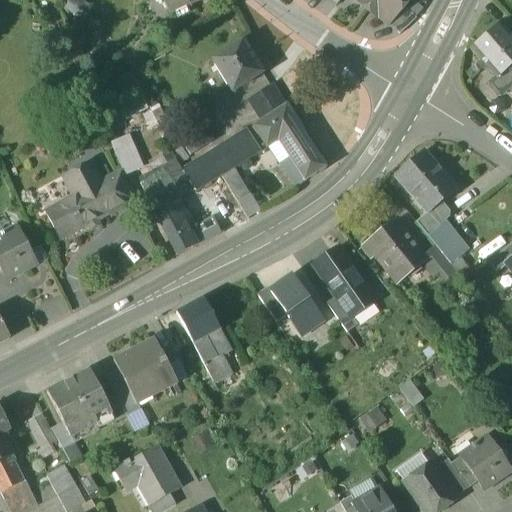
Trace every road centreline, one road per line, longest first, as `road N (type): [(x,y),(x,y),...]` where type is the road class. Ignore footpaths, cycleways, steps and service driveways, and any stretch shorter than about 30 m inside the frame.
road 1 (secondary): [(418,87),(349,181),(248,247),(0,378)]
road 2 (residential): [(418,87),(311,36),(266,0)]
